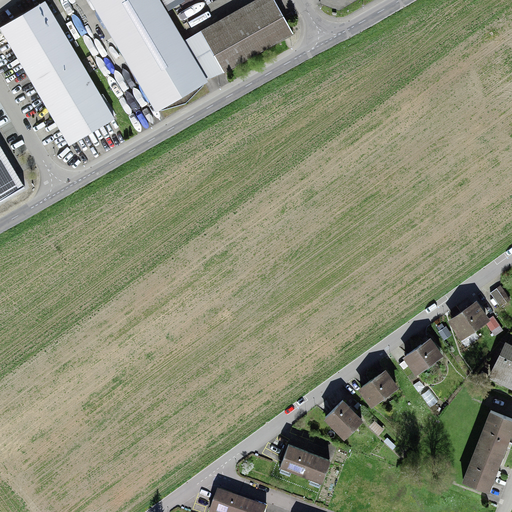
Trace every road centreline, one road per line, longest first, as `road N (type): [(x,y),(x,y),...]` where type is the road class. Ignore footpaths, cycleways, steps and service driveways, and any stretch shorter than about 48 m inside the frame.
road 1 (residential): [(511,256),(215,470)]
road 2 (unclassified): [(323,41),(57,192)]
